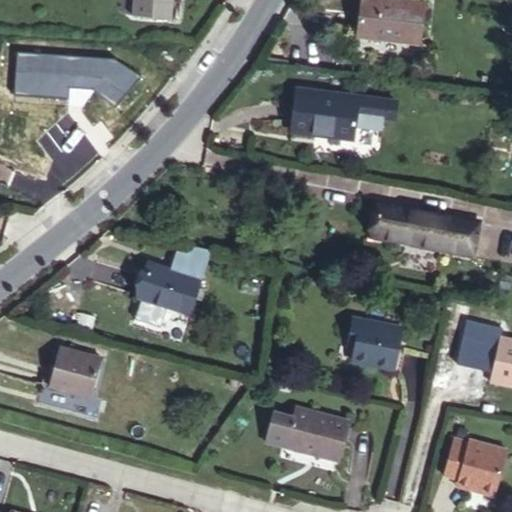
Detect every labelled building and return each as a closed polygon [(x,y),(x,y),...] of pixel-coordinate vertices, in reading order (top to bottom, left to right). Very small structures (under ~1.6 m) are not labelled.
[(131,0),(129,48),(170,51),(173,0),(131,0)] [(396,18),(338,14),(336,56),(394,60),(396,18)] [(16,54),(15,93),(69,96),(69,88),(93,89),(117,106),(139,78),(113,58),(16,54)] [(358,97),(296,89),(291,128),(315,130),(315,128),(354,132),(358,97)] [(379,204),(373,233),(471,252),(477,223),(379,204)] [(182,262),(173,259),(170,269),(148,263),(137,296),(190,313),(210,249),(189,245),(185,254),(182,262)] [(176,250),(173,259),(182,262),(185,254),(176,250)] [(511,276),(502,274),(498,287),(509,289),(511,278),(511,276)] [(372,364),(394,369),(402,327),(367,320),(367,323),(352,320),(349,335),(356,336),(354,346),(352,358),(372,362),(372,364)] [(354,346),(356,336),(349,335),(348,344),(354,346)] [(511,339),(499,336),(489,381),(511,386),(511,339)] [(106,358),(58,348),(49,387),(96,397),(106,358)] [(295,419),(290,437),(314,447),(311,455),(343,466),(355,425),(299,406),(295,419)] [(314,447),(290,437),(295,419),(275,413),(266,445),(311,455),(314,447)] [(453,438),(443,474),(457,478),(471,482),(469,489),(494,496),(506,449),(468,439),(467,442),(453,438)] [(457,478),(455,485),(469,489),(471,482),(457,478)]
